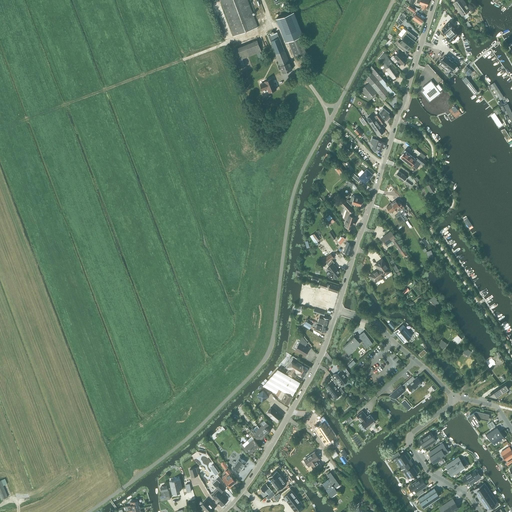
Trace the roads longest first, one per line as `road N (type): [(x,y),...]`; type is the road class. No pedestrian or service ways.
road 1 (residential): [(336,310),(435,0)]
road 2 (residential): [(225,511),(287,418),(336,310)]
road 3 (residential): [(480,511),(468,494),(427,470),(408,439),(455,397)]
road 4 (residential): [(452,394),(376,323),(336,310)]
